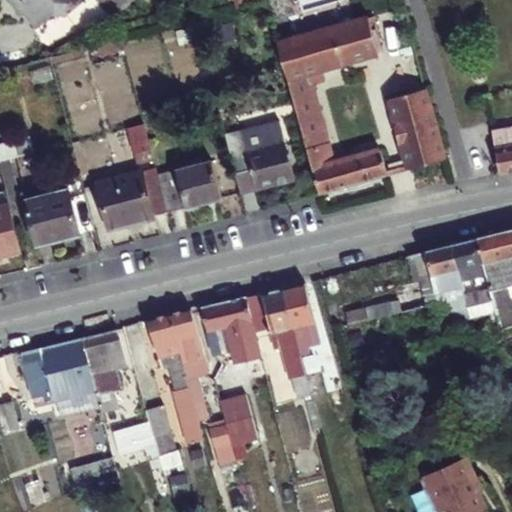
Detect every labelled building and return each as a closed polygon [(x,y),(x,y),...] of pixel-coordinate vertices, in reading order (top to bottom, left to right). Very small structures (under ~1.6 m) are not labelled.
[(8,0),(9,1),(13,1),(20,9),(19,14),(34,31),(44,23),(57,23),(57,12),(71,0),(92,0),(95,2),(97,0),(8,0)] [(274,44),(319,193),(385,176),(376,146),(332,160),(308,82),(322,78),(319,67),(376,50),(366,16),(274,44)] [(421,89),(389,99),(410,168),(442,158),(421,89)] [(226,138),(241,193),(294,178),(278,123),(226,138)] [(126,129),(134,155),(137,166),(154,161),(143,125),(126,129)] [(511,127),(497,131),(507,175),(511,174),(511,127)] [(10,146),(0,149),(0,163),(14,160),(10,146)] [(157,175),(168,213),(219,198),(209,161),(157,175)] [(157,175),(156,170),(100,186),(112,229),(168,213),(157,175)] [(95,234),(82,186),(27,201),(41,249),(95,234)] [(0,262),(23,256),(10,210),(0,212),(0,262)] [(511,233),(473,244),(479,269),(486,298),(490,311),(465,317),(468,327),(490,321),(495,336),(511,332),(501,293),(511,290),(511,233)] [(448,250),(455,275),(479,269),(473,244),(448,250)] [(433,311),(462,304),(455,275),(448,250),(408,261),(414,288),(400,292),(403,305),(381,310),(384,323),(433,311)] [(298,295),(278,300),(289,338),(298,373),(306,370),(302,356),(314,353),(298,295)] [(462,304),(465,317),(490,311),(486,298),(462,304)] [(289,338),(278,300),(244,309),(252,341),(266,338),(272,359),(278,358),(287,388),(290,387),(296,407),(307,404),(298,373),(289,338)] [(462,304),(433,311),(436,324),(465,317),(462,304)] [(242,305),(200,315),(207,342),(217,371),(230,368),(233,379),(260,372),(252,341),(244,309),(242,305)] [(200,369),(186,319),(163,325),(177,375),(179,383),(185,400),(192,427),(208,423),(195,379),(200,369)] [(154,382),(177,375),(163,325),(142,330),(154,382)] [(109,343),(76,352),(89,398),(92,408),(119,401),(114,383),(120,382),(109,343)] [(45,411),(89,398),(76,352),(18,368),(29,408),(43,404),(45,411)] [(338,392),(331,366),(313,370),(320,396),(338,392)] [(186,458),(200,454),(192,427),(185,400),(179,383),(166,387),(186,458)] [(244,412),(219,418),(221,426),(231,463),(256,456),(244,412)] [(6,416),(0,417),(0,448),(14,445),(6,416)] [(215,471),(232,467),(231,463),(221,426),(205,431),(215,471)] [(157,469),(147,434),(110,445),(117,469),(131,465),(129,457),(142,453),(147,472),(157,469)] [(464,464),(420,483),(433,511),(481,511),(472,491),(475,489),(464,464)] [(113,482),(110,470),(64,483),(67,495),(113,482)]
